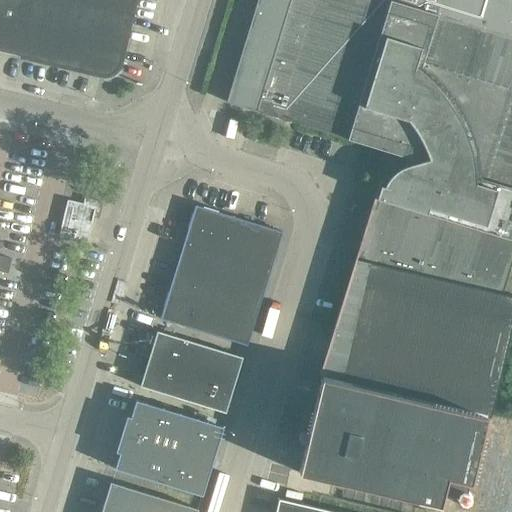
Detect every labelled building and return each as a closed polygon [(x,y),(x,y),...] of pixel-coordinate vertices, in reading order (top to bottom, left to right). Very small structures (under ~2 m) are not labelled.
[(130,13),(133,0),(0,0),(0,50),(21,55),(22,55),(80,69),(100,74),(119,62),(127,27),(129,28),(132,16),(130,15),(131,13),(130,13)] [(511,260),(511,0),(256,0),(225,102),(296,123),(406,157),(403,166),(391,174),(383,186),(380,185),(376,198),(378,199),(376,208),(372,207),(372,206),(371,206),(369,212),(370,213),(370,212),(371,212),(358,256),(356,256),(357,255),(355,255),(353,261),(355,262),(355,261),(356,261),(342,305),(341,305),(342,304),(340,304),(333,329),(332,331),(334,332),(320,377),(486,415),(511,304),(511,296),(502,294),(511,260)] [(92,217),(98,218),(102,202),(85,198),(83,204),(67,200),(59,235),(86,242),(92,217)] [(160,319),(246,346),(281,232),(195,205),(183,246),(184,246),(179,262),(178,261),(166,301),(167,301),(162,317),(161,316),(160,319)] [(0,256),(0,271),(8,273),(11,259),(0,256)] [(120,314),(105,361),(135,370),(150,323),(120,314)] [(242,358),(156,331),(143,374),(144,374),(141,385),(139,385),(139,386),(225,413),(242,358)] [(468,491),(486,415),(320,377),(320,378),(321,378),(298,472),(440,506),(442,495),(457,499),(456,500),(459,505),(466,507),(471,503),(472,498),(469,491),(468,491)] [(114,468),(199,494),(202,495),(223,426),(135,399),(124,435),(125,436),(120,451),(119,451),(114,468)] [(196,511),(198,509),(111,482),(110,482),(109,485),(110,485),(106,498),(105,497),(100,511),(196,511)] [(334,511),(278,499),(274,511),(334,511)]
